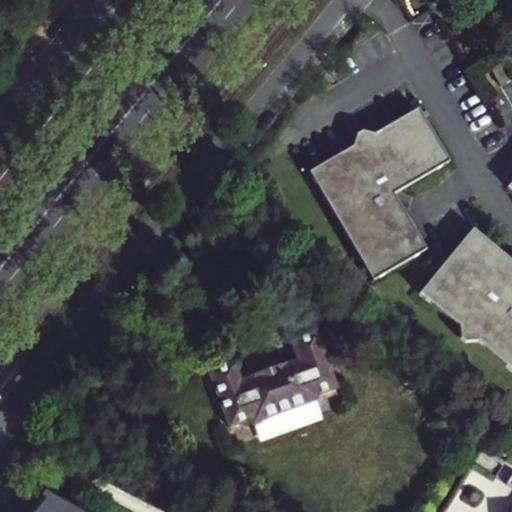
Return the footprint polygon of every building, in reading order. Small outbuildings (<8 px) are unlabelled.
[(500,62),(488,69),(498,86),(509,80),(500,62)] [(418,107),(375,132),(374,139),(372,145),(367,148),(361,149),(353,146),(308,173),(373,281),(427,250),(394,194),(449,161),(418,107)] [(356,133),(353,146),(361,149),(367,148),(372,145),(374,139),(375,132),(364,129),(356,133)] [(511,259),(473,228),(421,293),(461,325),(475,324),(481,329),(481,341),(511,365),(511,259)] [(373,318),(356,322),(359,334),(376,330),(373,318)] [(469,342),(481,341),(481,329),(475,324),(461,325),(463,337),(469,342)] [(210,369),(231,427),(253,418),(255,424),(315,402),(313,397),(337,389),(322,348),(327,346),(322,332),(317,335),(315,331),(289,341),(297,361),(242,381),(234,360),(210,369)] [(56,400),(44,414),(61,427),(72,413),(56,400)] [(511,511),(511,487),(500,480),(480,511),(511,511)] [(76,511),(43,493),(39,498),(41,501),(31,511),(76,511)]
